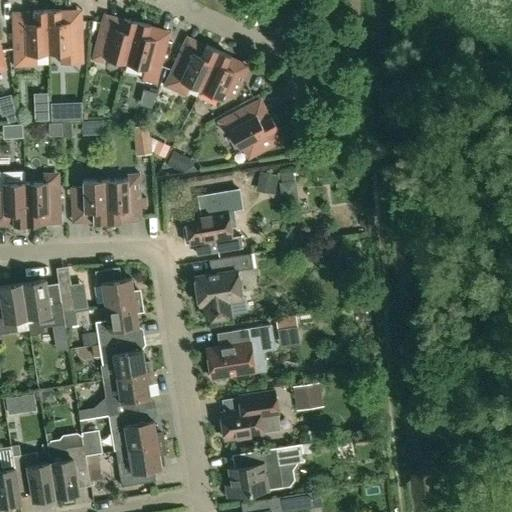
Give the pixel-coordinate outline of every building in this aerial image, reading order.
[(48,53),(47,10),(33,11),(33,17),(12,18),(14,66),(37,66),(36,54),(48,53)] [(60,10),(47,10),(48,53),(60,53),(60,58),(65,63),(83,63),(82,15),(61,16),(60,10)] [(102,63),(104,57),(126,63),(137,21),(124,18),(122,24),(102,19),(91,59),(102,63)] [(150,25),(137,21),(126,63),(144,68),(140,79),(156,84),(161,66),(169,36),(149,31),(150,25)] [(185,96),(190,85),(200,89),(218,50),(206,44),(203,50),(184,41),(164,86),(185,96)] [(218,50),(200,89),(221,99),(224,93),(235,98),(247,70),(228,62),(231,56),(218,50)] [(247,159),(255,154),(280,141),(274,130),(277,129),(271,116),(265,119),(255,100),(217,120),(223,131),(228,128),(239,149),(241,148),(247,159)] [(49,111),(35,112),(35,120),(49,120),(50,120),(49,111)] [(17,112),(6,115),(8,123),(19,120),(17,112)] [(61,122),(49,122),(49,135),(62,135),(61,122)] [(148,126),(132,128),(135,156),(152,154),(148,126)] [(13,226),(26,225),(25,182),(14,182),(13,171),(0,171),(0,219),(12,219),(13,226)] [(43,173),(43,181),(25,182),(26,225),(40,224),(40,218),(61,217),(59,172),(43,173)] [(128,174),(128,178),(105,179),(107,222),(120,221),(120,215),(141,214),(140,173),(128,174)] [(93,222),(107,222),(105,179),(82,180),(82,186),(70,186),(71,217),(93,216),(93,222)] [(231,236),(230,227),(236,225),(233,211),(227,212),(227,209),(185,216),(190,244),(215,239),(217,252),(242,248),(240,235),(231,236)] [(216,272),(195,275),(199,304),(204,304),(206,318),(231,314),(228,300),(240,298),(236,270),(252,268),(250,253),(214,258),(216,272)] [(101,283),(105,306),(142,300),(140,292),(133,293),(131,277),(121,278),(119,266),(94,270),(97,283),(101,283)] [(69,278),(58,280),(63,311),(74,310),(69,278)] [(45,279),(22,282),(27,317),(30,334),(35,333),(43,329),(43,327),(64,323),(61,301),(48,303),(45,279)] [(0,310),(0,333),(17,331),(16,319),(27,317),(22,282),(0,285),(0,294),(2,310),(0,310)] [(97,332),(98,343),(125,339),(123,328),(138,325),(136,309),(143,308),(142,300),(105,306),(107,320),(95,322),(97,332)] [(295,314),(275,318),(277,330),(297,327),(295,314)] [(270,324),(232,330),(234,344),(206,348),(211,378),(255,371),(251,351),(274,348),(270,324)] [(125,339),(98,343),(104,379),(153,371),(152,363),(145,364),(142,348),(126,350),(125,339)] [(154,379),(153,371),(104,379),(110,414),(136,410),(134,399),(150,396),(147,380),(154,379)] [(220,413),(221,416),(218,419),(219,427),(223,429),(224,438),(262,432),(260,418),(278,415),(274,390),(238,396),(240,409),(220,413)] [(138,421),(136,410),(110,414),(112,427),(124,425),(127,448),(164,442),(163,434),(156,435),(153,419),(138,421)] [(50,461),(55,496),(78,492),(75,468),(87,466),(82,436),(76,432),(63,435),(59,439),(50,440),(49,442),(47,442),(50,461)] [(115,450),(119,474),(121,485),(155,480),(154,469),(161,467),(158,452),(166,450),(164,442),(127,448),(115,450)] [(301,443),(276,447),(278,464),(304,460),(301,443)] [(278,464),(276,447),(234,453),(236,467),(229,468),(232,489),(227,490),(228,496),(282,487),(278,464)] [(32,499),(55,496),(50,461),(38,463),(37,451),(12,455),(14,467),(16,477),(29,475),(32,499)] [(14,467),(0,469),(0,466),(0,504),(20,501),(16,477),(14,467)] [(320,489),(241,502),(242,511),(294,511),(294,508),(322,504),(320,489)]
